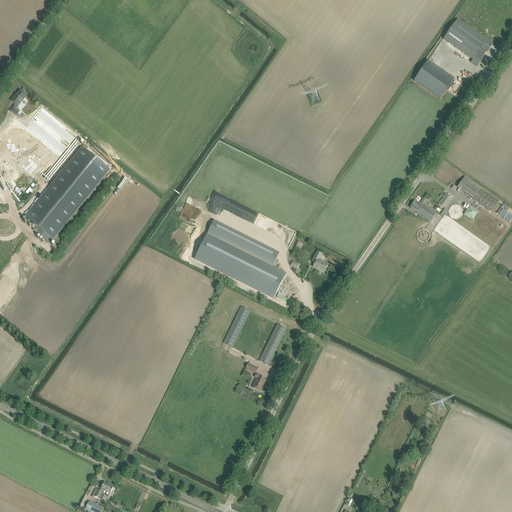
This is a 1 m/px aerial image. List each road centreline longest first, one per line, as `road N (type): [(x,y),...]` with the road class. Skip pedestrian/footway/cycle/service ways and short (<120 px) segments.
road 1 (unclassified): [(225,511),(321,326),(511,44)]
road 2 (tertiary): [(215,511),(0,404)]
